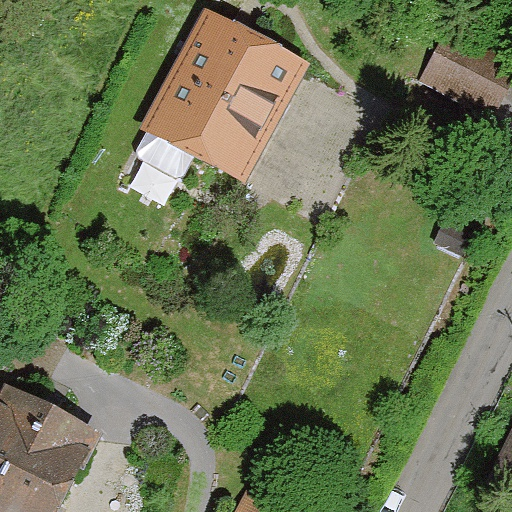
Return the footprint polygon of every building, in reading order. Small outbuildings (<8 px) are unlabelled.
[(308,67),(204,12),(140,132),(244,187),(308,67)] [(420,85),(492,121),(511,80),(511,66),(445,34),(420,85)] [(59,511),(98,436),(7,390),(0,403),(0,511),(59,511)] [(511,427),(483,485),(511,499),(511,427)] [(236,511),(288,511),(246,491),(236,511)]
